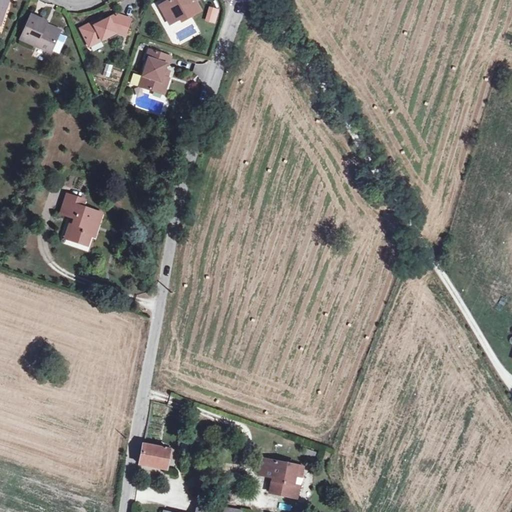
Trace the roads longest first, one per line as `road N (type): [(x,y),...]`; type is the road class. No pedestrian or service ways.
road 1 (unclassified): [(240,0),(185,178),(123,511)]
road 2 (track): [(263,0),(511,386)]
